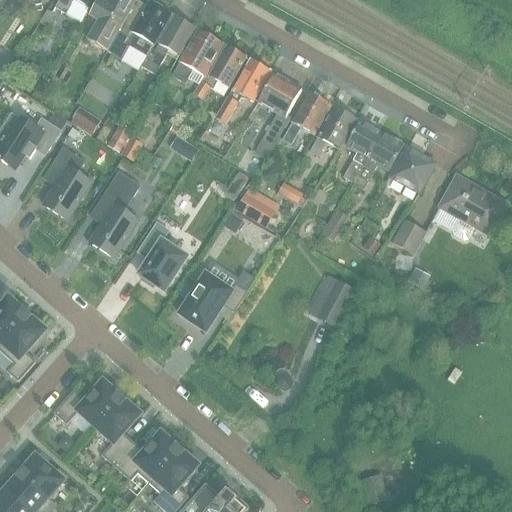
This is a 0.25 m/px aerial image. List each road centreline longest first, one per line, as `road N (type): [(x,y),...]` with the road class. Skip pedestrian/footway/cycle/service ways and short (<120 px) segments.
road 1 (residential): [(459,141),(207,0)]
road 2 (residential): [(87,330),(277,494),(282,511)]
road 3 (residential): [(0,431),(87,330)]
